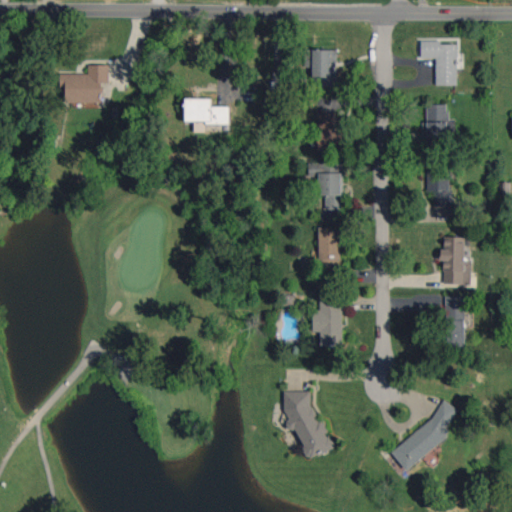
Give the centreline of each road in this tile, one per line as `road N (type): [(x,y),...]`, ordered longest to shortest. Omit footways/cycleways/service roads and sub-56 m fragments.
road 1 (residential): [(384,11),(387,398)]
road 2 (residential): [(384,11),(0,7)]
